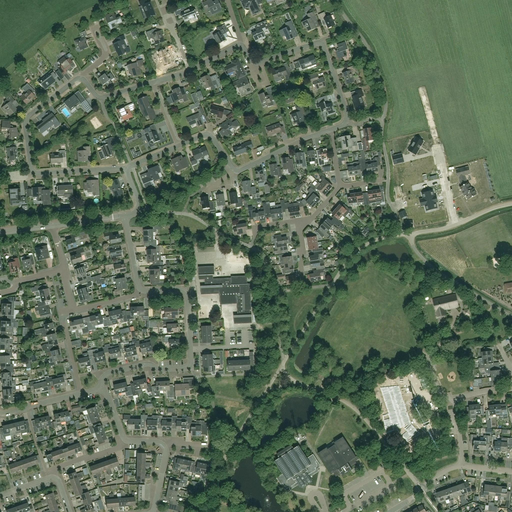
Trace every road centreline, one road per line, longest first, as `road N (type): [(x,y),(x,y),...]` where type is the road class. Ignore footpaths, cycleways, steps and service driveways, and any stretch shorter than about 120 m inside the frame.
road 1 (residential): [(348,121),(322,43),(259,62),(241,45)]
road 2 (unclassified): [(511,316),(437,271),(405,234)]
road 3 (unclassified): [(383,119),(384,90),(337,0)]
road 4 (residential): [(80,78),(27,118),(33,172)]
road 5 (residential): [(98,388),(104,375),(144,364),(190,367),(190,349)]
road 6 (unclassified): [(405,234),(386,195),(383,119)]
